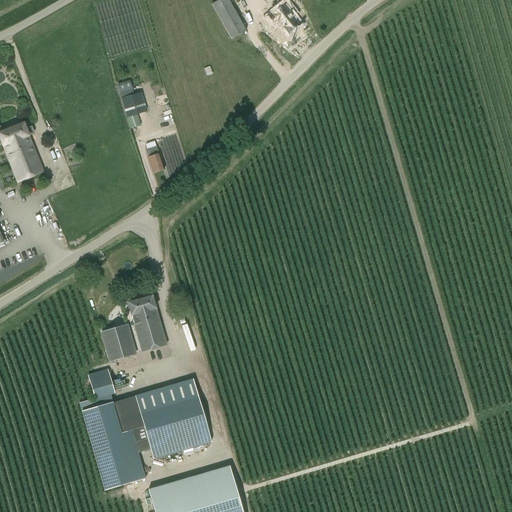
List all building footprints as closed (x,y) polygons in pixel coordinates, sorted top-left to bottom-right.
[(228,0),(217,0),(210,4),(231,40),(246,31),(228,0)] [(285,4),(267,18),(273,26),(277,22),(287,34),(298,25),(288,13),(291,11),(285,4)] [(209,67),(203,69),(206,76),(212,74),(209,67)] [(130,84),(118,88),(120,94),(132,90),(130,84)] [(140,93),(119,99),(125,117),(126,117),(137,114),(145,111),(140,93)] [(137,114),(126,117),(130,129),(141,126),(137,114)] [(32,176),(32,177),(43,173),(32,146),(28,136),(34,134),(31,127),(25,130),(23,123),(12,128),(21,149),(17,151),(20,157),(23,156),(32,176)] [(17,183),(32,177),(23,156),(20,157),(17,151),(21,149),(12,128),(0,132),(0,140),(6,156),(17,183)] [(154,142),(145,144),(146,150),(145,150),(148,158),(147,158),(152,173),(164,169),(159,154),(158,155),(154,142)] [(127,303),(134,325),(133,325),(141,353),(166,345),(151,296),(127,303)] [(136,354),(127,325),(99,332),(108,362),(136,354)] [(161,375),(164,381),(189,370),(187,364),(161,375)] [(94,399),(78,403),(81,412),(104,491),(145,479),(138,453),(150,450),(153,460),(211,443),(192,379),(134,396),(134,397),(113,403),(113,402),(112,402),(110,395),(114,394),(107,369),(87,375),(94,399)] [(242,511),(229,466),(148,489),(154,511),(242,511)]
